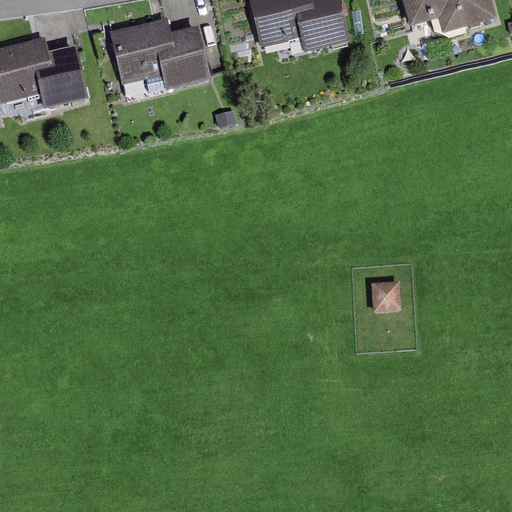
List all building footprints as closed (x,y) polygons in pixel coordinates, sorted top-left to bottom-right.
[(252,0),(262,45),(302,37),(306,55),(349,46),(339,0),(252,0)] [(491,0),(406,0),(414,30),(442,23),(446,40),(498,27),(491,0)] [(167,22),(113,35),(124,82),(164,72),(169,93),(213,83),(201,32),(171,39),(167,22)] [(48,45),(0,54),(0,79),(5,104),(44,97),(48,114),(91,106),(82,56),(52,62),(48,45)] [(398,285),(377,287),(380,315),(401,312),(398,285)]
